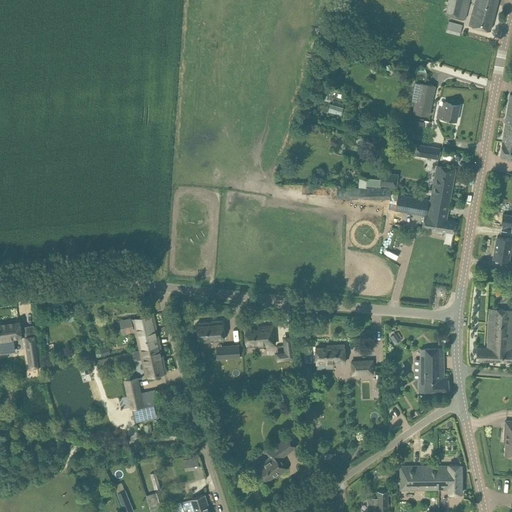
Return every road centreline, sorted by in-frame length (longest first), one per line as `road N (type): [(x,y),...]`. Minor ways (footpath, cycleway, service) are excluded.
road 1 (unclassified): [(456,317),(511,11)]
road 2 (unclassified): [(456,317),(162,288)]
road 3 (unclassified): [(225,511),(162,288)]
road 4 (unclassified): [(295,511),(462,404)]
road 5 (unclassified): [(162,288),(0,294)]
